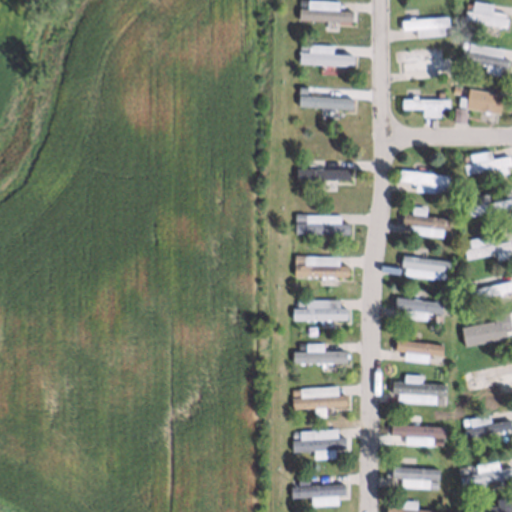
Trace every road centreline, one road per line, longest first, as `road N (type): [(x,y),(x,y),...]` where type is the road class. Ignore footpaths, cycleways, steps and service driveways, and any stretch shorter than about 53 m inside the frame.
road 1 (residential): [(372,511),(386,194),(383,0)]
road 2 (residential): [(387,134),(511,134)]
